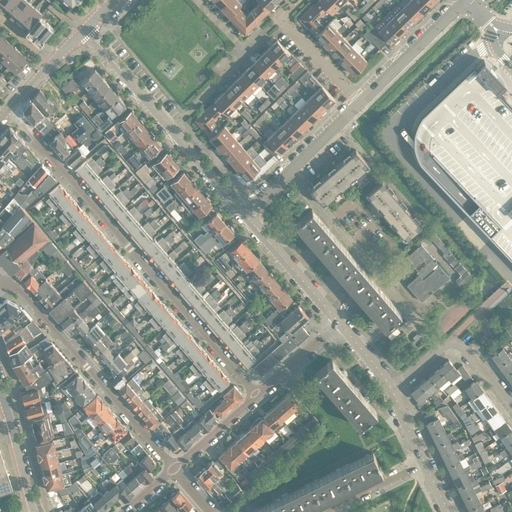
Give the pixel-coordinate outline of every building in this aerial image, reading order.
[(16,0),(4,0),(0,5),(0,10),(1,11),(3,8),(7,12),(16,0)] [(27,1),(25,0),(16,0),(7,12),(11,15),(9,18),(11,20),(27,1)] [(228,0),(221,7),(229,16),(229,15),(229,14),(237,6),(238,7),(241,3),(237,0),(228,0)] [(258,0),(260,2),(260,1),(268,9),(276,2),(274,0),(258,0)] [(307,27),(308,27),(315,34),(316,34),(324,26),(324,25),(316,17),(326,8),(327,7),(319,0),(318,0),(319,0),(311,7),(311,6),(299,18),(307,27)] [(319,0),(327,7),(326,8),(331,13),(339,5),(334,0),(319,0)] [(415,20),(423,13),(410,0),(408,0),(402,7),(415,20)] [(425,0),(410,0),(423,13),(430,5),(425,0)] [(34,7),(27,1),(11,20),(14,22),(16,20),(21,23),(34,7)] [(261,15),(262,15),(268,9),(260,1),(260,2),(246,15),(238,7),(237,6),(229,14),(229,15),(229,16),(232,19),(231,20),(244,33),(256,21),(255,20),(261,15)] [(407,28),(415,20),(402,7),(398,3),(391,11),(407,28)] [(23,30),(25,32),(39,16),(42,13),(34,7),(21,23),(25,27),(23,30)] [(366,14),(372,19),(377,14),(371,9),(366,14)] [(391,11),(383,18),(399,35),(407,28),(391,11)] [(46,22),(39,16),(25,32),(32,38),(38,30),(46,36),(53,28),(46,22)] [(391,43),(399,35),(383,18),(373,28),(374,29),(378,34),(376,36),(384,44),(388,40),(391,43)] [(328,22),(324,25),(324,26),(316,34),(315,34),(315,35),(323,43),(336,30),(328,22)] [(39,44),(46,36),(38,30),(32,38),(39,43),(38,43),(39,44)] [(343,37),(336,30),(323,43),(330,50),(343,37)] [(379,49),(384,44),(376,36),(375,37),(371,40),(379,49)] [(330,50),(338,58),(351,45),(343,37),(330,50)] [(13,45),(7,40),(0,47),(0,58),(1,60),(13,45)] [(277,40),(269,48),(282,61),(290,53),(277,40)] [(1,60),(8,65),(20,51),(13,45),(1,60)] [(338,58),(345,66),(359,53),(351,45),(338,58)] [(274,68),(282,61),(269,48),(261,55),(274,68)] [(28,58),(20,51),(8,65),(15,72),(28,58)] [(367,61),(359,53),(345,66),(353,74),(367,61)] [(266,76),(274,68),(261,55),(253,63),(266,76)] [(415,127),(414,134),(428,149),(432,153),(438,160),(455,177),(452,180),(450,183),(449,182),(446,179),(442,175),(440,177),(438,179),(438,180),(437,181),(445,189),(471,217),(484,230),(485,229),(484,228),(493,218),(494,218),(501,226),(508,219),(511,215),(511,107),(495,89),(503,81),(496,73),(484,61),(484,60),(475,68),(473,66),(457,82),(423,114),(419,120),(415,127)] [(245,70),(258,83),(266,76),(253,63),(245,70)] [(300,63),(292,71),(296,76),(304,68),(300,63)] [(88,89),(102,78),(94,69),(81,80),(88,89)] [(251,91),(258,83),(245,70),(238,78),(251,91)] [(311,75),(307,70),(298,78),(303,83),(309,77),(311,75)] [(61,87),(63,89),(67,94),(78,85),(76,82),(79,79),(76,74),(61,87)] [(317,90),(313,93),(326,107),(328,108),(332,104),(330,103),(334,99),(311,75),(309,77),(314,82),(312,84),(317,90)] [(110,86),(102,78),(88,89),(96,98),(110,86)] [(238,78),(230,85),(243,99),(251,91),(238,78)] [(239,103),(243,99),(230,85),(222,93),(235,106),(238,109),(240,107),(241,105),(239,103)] [(278,88),(274,85),(270,89),(273,93),(278,88)] [(103,107),(117,95),(110,86),(96,98),(103,107)] [(54,106),(39,90),(31,99),(44,113),(47,117),(49,115),(46,112),(54,106)] [(227,114),(235,106),(222,93),(214,101),(215,101),(222,109),(227,114)] [(319,114),(326,107),(313,93),(306,101),(319,114)] [(125,104),(117,95),(103,107),(111,116),(125,104)] [(23,111),(43,134),(46,132),(54,125),(47,117),(44,113),(31,99),(23,108),(23,111)] [(87,105),(83,101),(79,104),(83,109),(87,105)] [(194,120),(203,129),(204,129),(210,136),(211,137),(220,129),(219,129),(212,119),(222,109),(215,101),(207,109),(207,108),(194,120)] [(319,114),(306,101),(298,108),(311,122),(319,114)] [(92,111),(87,105),(83,109),(87,114),(92,111)] [(298,108),(290,116),(303,129),(311,122),(298,108)] [(123,133),(126,130),(138,119),(134,115),(135,114),(132,110),(131,111),(130,110),(118,121),(123,126),(119,129),(123,133)] [(92,127),(82,116),(75,122),(79,127),(73,132),(78,139),(92,127)] [(303,129),(290,116),(282,124),(295,137),(303,129)] [(112,121),(108,117),(97,126),(101,130),(112,121)] [(138,120),(138,119),(126,130),(130,134),(127,137),(130,141),(133,138),(145,128),(142,124),(143,123),(139,119),(138,120)] [(282,124),(275,131),(288,144),(295,137),(282,124)] [(219,129),(220,129),(211,137),(210,136),(209,137),(217,146),(231,134),(224,125),(219,129)] [(0,135),(0,136),(23,156),(36,167),(41,162),(10,126),(8,126),(0,135)] [(133,138),(141,147),(153,136),(152,136),(153,135),(150,131),(149,132),(145,128),(133,138)] [(96,130),(91,134),(96,140),(100,136),(96,130)] [(112,131),(107,136),(112,141),(117,137),(112,131)] [(267,139),(270,142),(278,150),(278,151),(280,152),(288,144),(275,131),(267,139)] [(46,132),(43,134),(49,141),(52,139),(46,132)] [(52,139),(49,141),(62,156),(72,147),(67,141),(63,144),(63,143),(63,140),(65,138),(59,132),(56,135),(55,134),(53,135),(54,137),(52,139)] [(238,142),(231,134),(217,146),(224,154),(238,142)] [(0,136),(0,152),(5,157),(8,153),(12,157),(11,158),(23,169),(27,164),(31,168),(29,170),(32,171),(36,167),(23,156),(0,136)] [(153,136),(141,147),(148,156),(161,146),(160,145),(161,144),(158,140),(156,141),(153,136)] [(118,152),(119,151),(124,146),(119,141),(113,146),(118,152)] [(224,154),(231,162),(245,150),(238,142),(224,154)] [(273,155),(278,151),(278,150),(270,142),(265,147),(273,155)] [(77,146),(64,158),(71,166),(84,154),(77,146)] [(104,146),(92,154),(95,159),(107,151),(104,146)] [(345,158),(340,162),(353,178),(369,165),(355,149),(350,154),(348,152),(344,156),(345,158)] [(231,162),(238,170),(252,158),(245,150),(231,162)] [(0,152),(0,169),(7,176),(11,171),(1,162),(5,157),(0,152)] [(152,164),(158,171),(172,159),(171,158),(172,157),(169,153),(168,154),(166,152),(152,164)] [(131,155),(127,159),(134,168),(136,168),(139,164),(131,155)] [(252,158),(238,170),(245,179),(260,167),(252,158)] [(81,178),(92,168),(97,164),(94,161),(93,159),(88,163),(85,160),(74,170),(81,178)] [(174,159),(173,160),(172,159),(158,171),(164,178),(178,166),(176,164),(177,163),(174,159)] [(330,171),(325,175),(338,191),(353,178),(340,162),(335,167),(333,165),(329,169),(330,171)] [(36,179),(39,182),(49,171),(42,163),(27,181),(31,185),(36,179)] [(97,164),(92,168),(81,178),(88,186),(99,176),(96,173),(101,168),(100,167),(97,164)] [(145,182),(149,178),(151,177),(145,171),(148,168),(144,164),(135,171),(145,182)] [(45,189),(56,179),(49,171),(39,182),(25,198),(20,205),(22,208),(45,189)] [(171,182),(177,189),(189,179),(189,178),(190,177),(186,173),(185,174),(183,172),(171,182)] [(106,174),(101,178),(99,176),(88,186),(94,193),(111,179),(108,176),(106,174)] [(323,204),(338,191),(325,175),(320,180),(318,178),(314,182),(315,184),(310,189),(323,204)] [(113,183),(111,179),(94,193),(101,201),(112,191),(110,188),(115,184),(113,183)] [(193,183),(189,179),(177,189),(185,198),(197,188),(196,187),(197,186),(194,182),(193,183)] [(366,193),(379,209),(395,195),(390,190),(392,189),(388,184),(386,185),(382,180),(366,193)] [(45,200),(49,205),(66,191),(59,183),(48,193),(50,195),(45,200)] [(153,192),(158,189),(152,183),(148,186),(153,192)] [(172,194),(165,187),(157,194),(164,201),(172,194)] [(185,198),(192,207),(205,197),(201,193),(202,192),(199,188),(198,189),(197,188),(185,198)] [(108,209),(119,199),(124,195),(121,192),(120,190),(115,194),(112,191),(101,201),(108,209)] [(20,205),(25,198),(17,191),(13,197),(20,205)] [(54,210),(59,205),(61,208),(73,199),(66,191),(49,205),(54,210)] [(124,195),(119,199),(108,209),(115,217),(126,207),(123,204),(128,200),(127,198),(124,195)] [(401,199),(399,200),(395,195),(379,209),(392,224),(408,210),(403,205),(405,204),(401,199)] [(13,197),(5,206),(12,213),(20,205),(13,197)] [(205,197),(192,207),(199,214),(211,204),(209,201),(210,201),(206,197),(205,197)] [(59,216),(63,221),(79,206),(73,199),(61,208),(64,212),(59,216)] [(144,205),(142,201),(135,207),(138,211),(144,205)] [(149,206),(146,203),(144,205),(138,211),(140,214),(149,206)] [(170,212),(174,208),(169,203),(165,207),(170,212)] [(4,222),(0,227),(0,245),(1,244),(3,245),(18,232),(20,235),(34,222),(22,208),(20,205),(12,213),(4,222)] [(133,205),(128,210),(126,207),(115,217),(121,225),(138,211),(135,207),(133,205)] [(68,226),(73,222),(75,224),(86,214),(79,206),(63,221),(68,226)] [(150,206),(144,211),(148,215),(154,210),(150,206)] [(12,213),(5,208),(0,212),(0,218),(4,222),(12,213)] [(32,209),(29,212),(34,218),(37,215),(32,209)] [(308,239),(317,249),(334,235),(311,209),(295,223),(304,234),(303,236),(306,240),(308,239)] [(412,215),(408,210),(392,224),(405,239),(421,226),(416,220),(418,219),(414,214),(412,215)] [(140,214),(138,211),(121,225),(128,232),(139,223),(136,219),(141,215),(140,214)] [(199,245),(205,239),(210,236),(214,232),(225,223),(216,213),(205,222),(210,228),(202,235),(200,232),(193,239),(199,245)] [(72,231),(77,236),(93,222),(86,214),(75,224),(77,227),(72,231)] [(37,215),(34,218),(39,224),(42,221),(37,215)] [(189,223),(183,215),(179,219),(185,226),(189,223)] [(146,221),(141,225),(139,223),(128,232),(135,240),(151,226),(148,223),(146,221)] [(51,241),(34,222),(20,235),(0,251),(0,260),(1,260),(9,269),(9,270),(12,268),(20,277),(33,267),(29,262),(38,255),(36,253),(46,244),(52,252),(57,248),(51,241)] [(100,230),(93,222),(77,236),(81,241),(86,237),(89,240),(100,230)] [(232,241),(229,237),(234,233),(232,232),(234,231),(230,226),(229,228),(225,223),(214,232),(210,236),(205,239),(199,245),(205,251),(215,242),(219,246),(222,244),(225,247),(232,241)] [(45,225),(42,227),(48,234),(51,231),(45,225)] [(154,229),(151,226),(135,240),(142,248),(153,238),(150,235),(155,230),(154,229)] [(196,230),(192,226),(187,231),(190,236),(196,230)] [(430,229),(426,232),(427,233),(440,248),(443,252),(443,255),(446,259),(452,253),(444,244),(430,229)] [(107,238),(100,230),(89,240),(91,243),(86,248),(90,252),(107,238)] [(175,234),(172,230),(163,238),(166,241),(171,237),(175,234)] [(51,231),(48,234),(53,240),(56,237),(51,231)] [(356,261),(334,235),(317,249),(326,260),(325,262),(328,266),(331,265),(339,275),(356,261)] [(156,240),(154,237),(153,238),(142,248),(149,256),(166,241),(163,238),(161,236),(156,240)] [(100,253),(102,256),(114,246),(107,238),(90,252),(95,257),(100,253)] [(56,243),(61,249),(64,246),(59,240),(56,243)] [(229,250),(238,260),(250,250),(242,240),(229,250)] [(149,256),(156,264),(168,254),(165,250),(170,246),(169,245),(166,241),(149,256)] [(421,244),(406,256),(414,265),(418,270),(416,272),(418,274),(407,284),(409,288),(410,287),(421,300),(428,295),(430,292),(435,288),(438,286),(449,277),(438,264),(435,261),(433,258),(421,244)] [(66,255),(69,253),(64,246),(61,249),(66,255)] [(105,259),(100,263),(104,268),(120,254),(114,246),(102,256),(105,259)] [(55,258),(61,253),(57,248),(52,252),(51,253),(55,258)] [(168,254),(156,264),(163,273),(175,262),(172,259),(177,254),(176,253),(173,250),(168,254)] [(258,259),(250,250),(238,260),(246,269),(258,259)] [(215,260),(225,272),(229,268),(224,262),(227,259),(222,253),(215,260)] [(113,268),(116,272),(127,262),(120,254),(104,268),(108,273),(113,268)] [(73,257),(70,259),(75,265),(78,263),(73,257)] [(266,269),(258,259),(246,269),(254,279),(266,269)] [(73,269),(65,260),(59,265),(67,274),(73,269)] [(163,273),(170,281),(187,266),(184,263),(183,261),(178,265),(175,262),(163,273)] [(378,287),(361,267),(356,261),(339,275),(348,285),(347,288),(350,292),(353,290),(362,301),(378,287)] [(117,276),(112,280),(116,285),(134,270),(127,262),(116,272),(115,273),(117,276)] [(75,265),(80,271),(83,269),(78,263),(75,265)] [(187,266),(170,281),(177,289),(189,279),(190,279),(186,275),(191,271),(190,269),(187,266)] [(225,272),(230,277),(234,274),(229,268),(225,272)] [(275,278),(268,270),(266,269),(254,279),(262,288),(275,278)] [(123,293),(128,289),(141,278),(134,270),(116,285),(120,290),(120,289),(123,293)] [(83,275),(88,281),(91,278),(86,272),(83,275)] [(23,281),(32,290),(40,283),(45,278),(40,273),(35,278),(31,273),(23,281)] [(208,276),(205,279),(200,283),(203,286),(211,279),(208,276)] [(45,278),(40,283),(32,290),(41,299),(44,297),(49,292),(54,287),(45,278)] [(94,287),(97,284),(91,278),(88,281),(94,287)] [(141,278),(128,289),(123,293),(127,298),(132,293),(135,296),(148,286),(141,278)] [(177,289),(184,297),(200,283),(197,280),(196,278),(191,282),(189,279),(177,289)] [(262,288),(271,298),(283,288),(275,278),(262,288)] [(82,279),(69,291),(49,309),(58,319),(91,290),(82,279)] [(246,286),(240,280),(236,284),(241,290),(246,286)] [(200,283),(184,297),(191,305),(202,295),(199,292),(204,288),(203,286),(200,283)] [(41,299),(49,309),(69,291),(64,285),(58,291),(54,287),(49,292),(41,299)] [(155,293),(148,286),(135,296),(138,300),(133,304),(137,309),(155,293)] [(251,292),(246,286),(241,290),(246,296),(251,292)] [(401,313),(378,287),(362,301),(371,311),(369,313),(372,317),(375,316),(384,327),(401,313)] [(283,288),(271,298),(279,308),(291,297),(283,288)] [(100,289),(97,291),(102,297),(105,295),(105,294),(108,292),(106,289),(103,292),(100,289)] [(218,294),(220,293),(216,289),(210,294),(214,298),(218,294)] [(85,298),(91,303),(84,309),(88,313),(94,308),(96,306),(101,302),(93,292),(85,298)] [(149,312),(150,311),(161,301),(155,293),(137,309),(141,313),(146,309),(149,312)] [(198,312),(209,303),(214,299),(210,294),(205,298),(202,295),(191,305),(198,312)] [(110,301),(105,295),(102,297),(107,304),(110,301)] [(0,328),(0,329),(23,309),(20,306),(6,299),(0,304),(0,328)] [(214,299),(209,303),(198,312),(204,320),(216,311),(213,308),(218,304),(216,302),(214,299)] [(147,318),(152,323),(168,309),(161,301),(150,311),(152,314),(147,318)] [(260,307),(255,301),(251,305),(256,311),(260,307)] [(105,307),(101,302),(95,308),(98,312),(105,307)] [(114,305),(111,307),(116,313),(119,311),(114,305)] [(280,320),(290,331),(290,332),(299,324),(308,316),(297,305),(287,314),(284,311),(279,315),(268,325),(267,325),(270,329),(280,320)] [(59,320),(68,330),(74,325),(82,318),(88,313),(84,309),(78,314),(73,308),(68,312),(59,320)] [(82,335),(90,328),(95,324),(91,319),(98,313),(94,308),(88,313),(82,318),(74,325),(82,335)] [(4,339),(31,318),(23,309),(0,329),(4,339)] [(175,317),(168,309),(152,323),(156,328),(161,324),(164,327),(175,317)] [(204,320),(211,328),(227,314),(224,311),(223,309),(218,314),(216,311),(204,320)] [(264,320),(268,325),(279,315),(275,310),(264,320)] [(124,317),(119,311),(116,313),(121,319),(124,317)] [(227,314),(211,328),(218,336),(229,326),(227,323),(231,319),(230,317),(227,314)] [(107,323),(110,327),(117,321),(114,317),(107,323)] [(161,334),(166,339),(182,325),(175,317),(164,327),(166,330),(161,334)] [(41,330),(31,318),(4,339),(5,340),(9,352),(24,342),(41,330)] [(120,324),(117,321),(110,327),(113,330),(120,324)] [(82,335),(90,344),(98,337),(104,332),(96,323),(95,324),(90,328),(82,335)] [(297,345),(309,334),(299,324),(290,332),(290,331),(287,334),(289,336),(297,345)] [(170,344),(175,340),(177,343),(189,333),(182,325),(166,339),(170,344)] [(218,336),(225,344),(241,330),(238,326),(237,325),(232,329),(229,326),(218,336)] [(130,330),(135,336),(138,333),(133,327),(130,330)] [(390,339),(399,331),(396,327),(387,335),(390,339)] [(118,336),(120,338),(128,335),(129,334),(126,330),(118,336)] [(241,330),(225,344),(231,351),(243,342),(240,339),(245,335),(243,333),(241,330)] [(90,344),(98,353),(106,346),(112,342),(112,341),(104,332),(98,337),(90,344)] [(284,340),(289,336),(287,334),(285,332),(278,338),(282,342),(284,340)] [(175,350),(179,355),(196,341),(189,333),(177,343),(180,346),(175,350)] [(43,338),(38,342),(41,348),(51,342),(51,341),(50,342),(46,336),(43,338)] [(143,345),(147,343),(141,336),(138,339),(143,345)] [(292,349),(297,345),(289,336),(284,340),(292,349)] [(280,344),(288,353),(292,349),(284,340),(282,342),(280,344)] [(184,360),(189,356),(191,359),(202,349),(196,341),(179,355),(184,360)] [(231,351),(238,359),(254,345),(251,342),(250,341),(245,345),(243,342),(231,351)] [(38,342),(28,348),(24,342),(9,352),(10,353),(9,355),(10,358),(11,359),(13,364),(27,355),(33,352),(41,348),(38,342)] [(98,353),(106,363),(115,356),(118,353),(113,347),(115,346),(112,342),(106,346),(98,353)] [(61,361),(62,362),(66,359),(52,343),(43,348),(48,355),(45,357),(49,365),(47,367),(48,369),(61,361)] [(153,351),(148,344),(145,347),(150,353),(153,351)] [(283,357),(288,353),(280,344),(275,347),(283,357)] [(254,345),(238,359),(245,367),(256,358),(254,355),(259,350),(257,349),(254,345)] [(271,351),(279,360),(283,357),(275,347),(271,351)] [(491,354),(499,365),(509,357),(511,355),(509,351),(506,353),(502,347),(491,354)] [(189,366),(193,371),(209,357),(202,349),(191,359),(194,361),(189,366)] [(150,359),(143,350),(137,355),(145,363),(150,359)] [(115,356),(106,363),(114,372),(115,372),(131,359),(134,355),(130,351),(122,358),(118,353),(115,356)] [(160,357),(155,351),(152,354),(157,360),(160,357)] [(274,364),(279,360),(271,351),(266,355),(274,364)] [(14,369),(16,369),(18,373),(33,364),(38,361),(33,352),(27,355),(13,364),(13,365),(13,367),(14,369)] [(262,359),(270,368),(274,364),(266,355),(262,359)] [(202,372),(205,374),(216,365),(209,357),(193,371),(197,376),(202,372)] [(511,360),(509,357),(499,365),(506,374),(511,369),(511,360)] [(48,369),(51,374),(46,377),(49,381),(50,380),(55,388),(76,370),(66,359),(62,362),(61,361),(48,369)] [(117,387),(126,380),(121,374),(134,363),(131,359),(115,372),(114,372),(108,377),(117,387)] [(265,372),(270,368),(262,359),(257,363),(265,372)] [(315,374),(337,400),(354,386),(345,375),(346,373),(343,369),(341,370),(331,359),(315,374)] [(448,359),(438,367),(447,377),(456,369),(466,381),(471,377),(462,364),(456,369),(448,359)] [(159,363),(164,369),(167,366),(162,360),(159,363)] [(21,381),(23,382),(24,383),(39,374),(42,372),(48,369),(47,367),(43,369),(38,361),(33,364),(18,373),(21,377),(20,379),(21,381)] [(253,367),(261,376),(265,372),(257,363),(253,367)] [(207,387),(223,372),(216,365),(205,374),(207,377),(202,382),(207,387)] [(172,372),(167,366),(164,369),(169,375),(172,372)] [(447,377),(438,367),(429,375),(438,385),(447,377)] [(51,374),(48,369),(42,372),(39,374),(24,383),(26,390),(21,392),(24,403),(41,398),(42,399),(48,398),(46,392),(48,391),(45,382),(49,381),(46,377),(51,374)] [(180,381),(183,380),(176,372),(170,376),(177,384),(180,381)] [(230,380),(223,372),(207,387),(211,392),(216,387),(218,390),(230,380)] [(72,395),(87,382),(78,373),(61,387),(70,397),(72,395)] [(428,393),(438,385),(429,375),(420,383),(428,393)] [(118,389),(127,398),(135,391),(140,387),(132,377),(126,382),(118,389)] [(171,393),(176,389),(168,379),(162,384),(171,393)] [(465,387),(472,397),(483,390),(475,380),(465,387)] [(177,384),(182,390),(186,388),(180,381),(177,384)] [(95,392),(87,382),(72,395),(70,397),(73,401),(76,398),(81,405),(95,392)] [(458,387),(454,382),(450,386),(453,390),(458,387)] [(423,398),(428,393),(420,383),(411,391),(419,400),(416,402),(419,407),(425,401),(423,398)] [(233,404),(233,405),(242,397),(242,394),(233,384),(223,393),(226,397),(226,396),(233,404)] [(365,395),(363,396),(354,386),(337,400),(360,426),(376,412),(367,401),(368,399),(365,395)] [(449,394),(453,390),(450,386),(445,389),(449,394)] [(140,387),(135,391),(127,398),(135,408),(143,401),(146,398),(141,393),(143,391),(140,387)] [(483,390),(472,397),(479,407),(490,400),(483,390)] [(178,404),(185,399),(178,391),(171,396),(178,404)] [(301,402),(291,391),(282,399),(292,410),(301,402)] [(189,392),(186,394),(191,400),(194,397),(189,392)] [(440,401),(445,397),(441,393),(437,397),(440,401)] [(90,415),(104,403),(97,394),(82,406),(90,415)] [(196,395),(194,397),(191,400),(197,406),(199,406),(203,403),(196,395)] [(221,415),(233,404),(226,396),(226,397),(214,407),(221,415)] [(135,408),(143,417),(151,410),(155,407),(146,398),(143,401),(135,408)] [(282,419),(292,410),(282,399),(272,407),(282,419)] [(189,403),(186,400),(179,406),(182,409),(189,403)] [(479,407),(486,417),(497,409),(490,400),(479,407)] [(40,401),(25,405),(28,417),(47,412),(45,404),(41,405),(40,401)] [(112,412),(104,403),(90,415),(97,424),(112,412)] [(447,418),(449,416),(452,421),(456,418),(448,405),(440,408),(447,418)] [(151,410),(143,417),(151,427),(163,417),(155,407),(151,410)] [(286,423),(282,419),(272,407),(263,416),(276,431),(286,423)] [(195,422),(203,431),(218,418),(209,408),(203,413),(204,414),(195,422)] [(61,422),(66,421),(65,418),(63,414),(60,409),(51,411),(52,413),(57,412),(61,422)] [(63,414),(65,418),(71,413),(69,409),(63,414)] [(497,409),(486,417),(493,427),(504,419),(497,409)] [(170,414),(175,419),(178,423),(182,420),(174,410),(170,414)] [(426,422),(431,433),(443,428),(438,416),(437,417),(433,411),(424,415),(427,422),(426,422)] [(119,420),(112,412),(97,424),(102,429),(98,433),(101,436),(105,433),(119,420)] [(175,419),(170,414),(164,419),(169,424),(175,419)] [(32,430),(50,425),(47,415),(30,419),(31,424),(30,425),(30,427),(32,428),(32,430)] [(80,423),(73,415),(68,419),(73,429),(80,423)] [(466,416),(462,419),(463,420),(468,430),(475,424),(470,418),(469,415),(466,416)] [(265,439),(274,431),(261,417),(260,418),(258,417),(255,420),(256,422),(253,425),(265,439)] [(449,424),(452,428),(460,423),(456,418),(452,421),(449,424)] [(193,440),(203,431),(195,422),(192,419),(182,428),(185,431),(193,440)] [(497,431),(500,436),(511,429),(504,419),(493,427),(488,430),(492,435),(497,431)] [(127,429),(119,420),(105,433),(101,436),(103,439),(108,436),(113,441),(127,429)] [(170,449),(178,442),(179,442),(176,439),(171,433),(161,421),(153,428),(157,433),(161,430),(166,436),(162,439),(170,449)] [(310,421),(305,425),(309,430),(314,425),(310,421)] [(302,422),(293,431),(295,433),(299,438),(303,435),(309,430),(305,425),(302,422)] [(476,424),(468,430),(470,434),(479,428),(476,424)] [(52,436),(50,425),(32,430),(33,431),(31,433),(32,435),(34,435),(35,440),(52,436)] [(171,433),(176,439),(179,442),(178,442),(184,448),(193,440),(185,431),(182,428),(180,425),(171,433)] [(256,446),(265,439),(253,425),(244,432),(256,446)] [(446,433),(443,428),(431,433),(437,444),(448,438),(453,436),(450,431),(446,433)] [(511,430),(511,429),(500,436),(507,446),(511,442),(511,430)] [(126,444),(134,437),(129,431),(120,438),(126,444)] [(256,456),(251,451),(256,446),(244,432),(235,440),(248,454),(252,459),(256,456)] [(290,448),(300,439),(299,438),(295,433),(284,442),(290,448)] [(81,438),(80,439),(78,440),(83,451),(88,447),(81,438)] [(442,455),(454,449),(448,438),(437,444),(442,455)] [(53,440),(35,444),(37,455),(55,451),(53,440)] [(239,462),(248,454),(235,440),(227,447),(239,462)] [(480,441),(475,443),(478,451),(484,448),(480,441)] [(139,460),(145,466),(148,469),(155,462),(141,446),(138,442),(130,450),(133,453),(139,460)] [(284,442),(275,450),(280,456),(290,448),(284,442)] [(511,451),(511,452),(511,442),(507,446),(499,452),(503,457),(511,451)] [(116,453),(119,450),(114,444),(111,447),(116,453)] [(83,451),(90,461),(96,456),(88,447),(83,451)] [(102,456),(108,463),(110,462),(113,462),(119,456),(116,453),(111,447),(103,453),(104,454),(102,456)] [(249,473),(239,462),(227,447),(218,455),(230,469),(236,464),(243,473),(242,474),(246,478),(240,483),(243,487),(249,482),(254,478),(249,473)] [(456,455),(454,449),(442,455),(447,465),(459,460),(463,458),(460,453),(456,455)] [(272,464),(280,456),(275,450),(266,458),(272,464)] [(58,462),(55,451),(37,455),(40,467),(58,462)] [(372,452),(341,467),(351,486),(363,480),(365,482),(370,480),(369,477),(382,471),(372,452)] [(94,465),(100,460),(96,455),(96,456),(90,461),(94,465)] [(81,459),(82,466),(89,465),(88,458),(81,459)] [(135,474),(143,484),(153,475),(148,469),(145,466),(139,460),(134,465),(131,461),(127,465),(135,474)] [(212,460),(203,468),(220,488),(224,485),(217,477),(222,472),(212,460)] [(463,467),(459,460),(447,465),(453,476),(464,470),(470,468),(468,464),(463,467)] [(64,461),(58,462),(40,467),(43,478),(61,473),(65,472),(71,471),(70,467),(66,468),(64,461)] [(490,471),(496,467),(492,462),(487,466),(490,471)] [(134,492),(143,484),(135,474),(127,465),(122,469),(127,474),(122,478),(126,482),(134,492)] [(262,470),(260,468),(258,465),(249,473),(254,478),(262,470)] [(93,466),(90,469),(96,475),(99,472),(93,466)] [(0,479),(9,477),(6,467),(0,469),(0,479)] [(339,493),(351,486),(341,467),(311,482),(321,501),(333,495),(335,497),(339,495),(339,493)] [(220,488),(203,468),(194,476),(204,488),(210,483),(216,489),(217,488),(218,489),(220,488)] [(468,477),(464,470),(453,476),(458,487),(470,481),(474,479),(472,475),(468,477)] [(65,472),(61,473),(43,478),(46,489),(64,484),(62,477),(66,476),(65,472)] [(86,478),(83,475),(77,480),(80,483),(86,478)] [(12,487),(9,477),(0,479),(0,495),(3,493),(2,491),(12,487)] [(124,501),(134,492),(126,482),(122,478),(116,483),(111,477),(106,481),(118,495),(124,501)] [(102,494),(110,503),(118,495),(106,481),(105,479),(101,483),(107,490),(102,494)] [(473,487),(470,481),(458,487),(463,498),(475,492),(480,489),(478,485),(473,487)] [(505,489),(501,481),(495,484),(499,493),(505,489)] [(74,482),(68,486),(72,490),(74,488),(75,490),(79,487),(74,482)] [(224,493),(226,495),(231,500),(242,490),(236,482),(224,493)] [(308,508),(321,501),(311,482),(280,497),(287,511),(299,511),(302,510),(303,511),(304,511),(309,510),(308,508)] [(65,486),(57,489),(60,494),(69,492),(65,486)] [(217,503),(222,508),(231,500),(226,495),(224,493),(221,489),(216,493),(222,499),(217,503)] [(183,511),(187,511),(194,507),(179,490),(170,497),(183,511)] [(91,495),(88,497),(100,511),(110,503),(102,494),(99,491),(92,496),(91,495)] [(478,498),(475,492),(463,498),(468,508),(480,503),(483,501),(481,496),(478,498)] [(84,511),(98,511),(100,511),(88,497),(83,501),(85,504),(81,508),(84,511)] [(287,511),(280,497),(249,511),(287,511)] [(178,511),(180,511),(169,499),(160,506),(164,511),(178,511)] [(470,511),(484,511),(480,503),(468,508),(470,511)]
